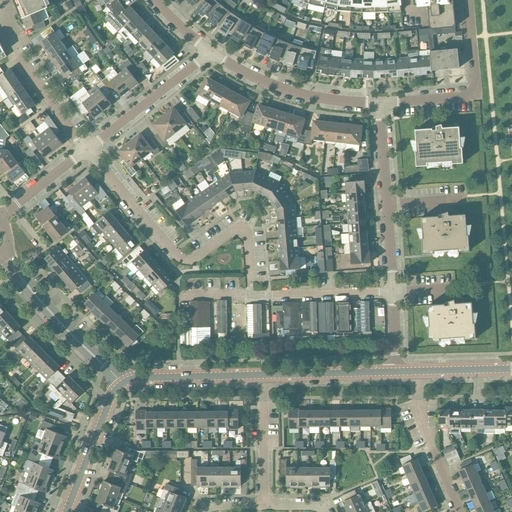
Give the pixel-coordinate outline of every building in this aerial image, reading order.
[(18,0),(25,17),(45,9),(48,7),(44,0),(18,0)] [(106,5),(111,11),(121,5),(117,0),(103,0),(106,5)] [(194,5),(198,8),(205,0),(186,0),(193,7),(194,5)] [(205,0),(198,8),(196,10),(204,17),(205,15),(209,18),(222,2),(219,0),(205,0)] [(326,0),(325,8),(337,11),(339,0),(326,0)] [(339,0),(337,11),(351,12),(351,0),(339,0)] [(351,0),(351,12),(363,13),(363,0),(351,0)] [(363,0),(363,13),(376,12),(375,0),(363,0)] [(375,0),(376,12),(388,12),(387,0),(375,0)] [(387,0),(388,12),(401,11),(399,0),(387,0)] [(432,70),(460,68),(458,49),(435,51),(434,42),(433,35),(456,33),(455,27),(456,27),(453,0),(413,0),(414,6),(428,4),(430,29),(419,30),(420,36),(429,35),(429,42),(430,50),(430,56),(431,56),(432,70)] [(216,24),(220,27),(232,10),(222,2),(209,18),(207,20),(215,26),(216,24)] [(286,9),(274,3),(272,7),(284,13),(286,9)] [(104,18),(118,32),(119,32),(124,27),(137,14),(129,6),(125,10),(121,5),(111,11),(112,12),(104,18)] [(48,20),(48,17),(45,9),(25,17),(22,18),(26,28),(32,26),(36,34),(46,27),(44,21),(48,20)] [(232,10),(220,27),(219,29),(226,34),(228,32),(232,35),(243,18),(232,11),(232,10)] [(126,39),(131,34),(145,22),(137,14),(124,27),(119,32),(126,39)] [(243,18),(232,35),(231,37),(239,43),(240,40),(245,43),(255,25),(243,18)] [(131,34),(139,42),(152,29),(145,22),(131,34)] [(255,25),(245,43),(243,45),(252,50),(253,47),(258,49),(267,31),(255,25)] [(39,42),(45,51),(61,41),(54,32),(51,27),(40,34),(44,39),(39,42)] [(139,42),(146,50),(159,37),(152,29),(139,42)] [(267,31),(258,49),(258,50),(257,52),(260,54),(265,56),(266,53),(271,55),(279,37),(267,31)] [(86,36),(92,45),(97,42),(91,33),(86,36)] [(146,50),(153,58),(167,45),(159,37),(146,50)] [(279,59),(284,61),(291,42),(279,37),(271,55),(270,58),(278,61),(279,59)] [(45,51),(52,60),(67,50),(61,41),(45,51)] [(298,65),(304,46),(291,42),(284,61),(283,63),(292,66),(293,63),(298,65)] [(153,58),(161,66),(175,53),(167,45),(153,58)] [(304,46),(298,65),(297,68),(306,70),(307,67),(313,69),(317,49),(304,46)] [(103,50),(106,55),(111,51),(108,47),(103,50)] [(316,72),(328,75),(331,56),(330,56),(331,50),(321,48),(320,54),(316,72)] [(131,49),(126,53),(130,57),(135,53),(131,49)] [(52,60),(58,69),(73,58),(67,50),(52,60)] [(407,51),(408,58),(410,76),(421,75),(419,57),(419,51),(419,50),(407,51)] [(419,57),(421,75),(433,74),(432,70),(431,56),(430,56),(430,50),(419,51),(419,57)] [(73,58),(58,69),(64,78),(69,75),(73,80),(83,73),(83,72),(87,69),(84,64),(78,55),(73,58)] [(172,55),(161,66),(166,71),(179,62),(172,55)] [(328,75),(339,76),(342,58),(331,56),(328,75)] [(342,58),(339,76),(351,77),(353,59),(342,58)] [(397,59),(398,77),(410,76),(408,58),(397,59)] [(351,77),(363,78),(364,59),(353,59),(351,77)] [(364,59),(363,78),(375,78),(375,60),(364,59)] [(375,78),(387,78),(386,59),(375,60),(375,78)] [(398,77),(397,59),(386,59),(387,78),(398,77)] [(118,75),(130,90),(139,83),(134,77),(135,75),(137,71),(128,60),(119,68),(122,71),(118,75)] [(0,86),(2,88),(16,78),(10,69),(4,73),(0,67),(0,86)] [(116,91),(121,97),(130,90),(118,75),(117,75),(115,71),(101,81),(110,93),(111,92),(114,92),(116,91)] [(8,97),(23,87),(16,78),(2,88),(8,97)] [(210,101),(219,85),(207,79),(198,95),(210,101)] [(91,96),(103,112),(112,105),(106,98),(108,97),(109,93),(110,93),(101,81),(96,86),(99,89),(91,96)] [(211,100),(220,105),(228,90),(219,85),(210,101),(211,100)] [(14,106),(29,96),(23,87),(8,97),(14,106)] [(228,111),(229,112),(238,95),(228,90),(220,105),(229,110),(228,111)] [(89,111),(94,119),(103,112),(91,96),(90,96),(87,92),(74,103),(82,114),(87,113),(89,111)] [(244,126),(250,113),(244,110),(249,101),(238,95),(229,112),(240,118),(238,122),(244,126)] [(25,112),(28,116),(33,112),(31,108),(35,105),(29,96),(14,106),(20,115),(25,112)] [(244,126),(252,128),(253,123),(265,127),(271,109),(259,105),(256,115),(250,113),(244,126)] [(187,111),(195,122),(200,118),(191,108),(187,111)] [(163,117),(175,131),(185,124),(188,128),(193,124),(184,113),(180,117),(173,109),(163,117)] [(266,125),(276,129),(281,112),(271,109),(265,127),(266,127),(266,125)] [(275,134),(285,137),(286,134),(292,116),(281,112),(276,129),(277,129),(275,134)] [(21,124),(29,119),(25,114),(18,119),(21,124)] [(41,134),(54,151),(62,144),(53,132),(58,129),(49,116),(43,120),(49,128),(41,134)] [(304,144),(307,131),(301,129),(304,119),(292,116),(286,134),(298,137),(297,142),(304,144)] [(154,136),(163,147),(168,144),(165,140),(175,131),(163,117),(153,125),(159,132),(154,136)] [(304,144),(312,145),(312,140),(325,142),(327,123),(314,122),(313,131),(307,131),(304,144)] [(325,142),(325,140),(336,141),(338,124),(327,123),(325,142)] [(0,137),(6,138),(10,136),(9,135),(1,124),(0,125),(0,126),(0,137)] [(335,147),(346,148),(346,144),(348,125),(338,124),(336,141),(335,147)] [(428,165),(428,168),(438,165),(442,165),(452,166),(452,164),(464,163),(462,147),(461,147),(460,126),(442,128),(441,125),(442,125),(442,124),(436,126),(436,128),(436,130),(432,130),(432,128),(415,130),(417,150),(416,150),(417,166),(428,165)] [(346,144),(359,145),(361,127),(348,125),(346,144)] [(208,130),(203,133),(207,138),(211,134),(208,130)] [(38,148),(45,157),(54,151),(41,134),(32,141),(28,136),(23,140),(30,148),(32,151),(33,152),(38,148)] [(130,143),(141,158),(151,150),(155,154),(159,150),(151,139),(146,143),(140,135),(130,143)] [(120,163),(132,177),(137,173),(131,166),(141,158),(130,143),(120,151),(126,159),(120,163)] [(0,165),(12,156),(8,151),(0,149),(0,165)] [(221,149),(211,155),(218,166),(225,161),(221,149)] [(27,155),(36,165),(40,161),(33,152),(32,151),(27,155)] [(0,165),(0,167),(5,174),(18,164),(12,156),(0,165)] [(211,170),(214,174),(217,172),(207,158),(204,160),(211,170)] [(358,160),(359,172),(367,171),(367,159),(358,160)] [(204,168),(208,172),(211,170),(204,160),(196,166),(199,171),(204,168)] [(18,164),(5,174),(12,183),(14,182),(18,186),(29,178),(25,173),(18,164)] [(242,172),(244,190),(252,189),(255,171),(242,172)] [(252,189),(260,193),(267,177),(255,171),(252,189)] [(229,173),(235,191),(244,190),(242,172),(229,173)] [(218,181),(229,195),(235,191),(229,173),(218,181)] [(94,197),(98,202),(107,195),(99,185),(95,189),(86,177),(77,184),(90,200),(94,197)] [(260,193),(267,197),(279,182),(267,177),(260,193)] [(346,192),(365,191),(365,180),(345,182),(346,192)] [(210,186),(220,201),(229,195),(218,181),(210,186)] [(268,197),(272,203),(287,193),(280,182),(279,182),(267,197),(268,197)] [(74,208),(90,227),(94,224),(81,207),(90,200),(77,184),(68,191),(75,200),(71,204),(72,204),(74,208)] [(202,192),(212,207),(220,201),(210,186),(202,192)] [(346,192),(347,203),(365,201),(364,192),(365,192),(365,191),(346,192)] [(193,198),(203,213),(212,207),(202,192),(193,198)] [(272,203),(277,210),(295,204),(287,193),(272,203)] [(59,198),(67,208),(72,204),(71,204),(64,195),(59,198)] [(195,219),(196,218),(203,213),(193,198),(185,204),(195,219)] [(196,220),(196,218),(195,219),(185,204),(181,199),(173,205),(187,226),(196,220)] [(365,201),(347,203),(347,213),(365,211),(365,201)] [(277,210),(278,219),(296,217),(295,204),(277,210)] [(35,216),(42,225),(55,215),(55,214),(57,212),(57,209),(55,206),(52,206),(50,208),(48,206),(35,216)] [(109,211),(91,226),(98,235),(102,231),(118,218),(115,215),(113,216),(109,211)] [(365,211),(347,213),(348,223),(366,221),(365,211)] [(434,254),(435,256),(445,253),(448,253),(458,254),(458,252),(470,251),(469,235),(467,235),(466,214),(449,216),(448,213),(449,212),(448,212),(442,214),(443,214),(443,216),(443,218),(439,218),(439,216),(422,217),(423,238),(422,238),(423,254),(434,254)] [(55,215),(42,225),(49,233),(61,223),(55,215)] [(278,219),(279,229),(297,227),(296,217),(278,219)] [(102,231),(109,240),(123,228),(119,223),(121,222),(118,218),(102,231)] [(366,221),(348,223),(349,233),(367,232),(366,221)] [(61,223),(49,233),(55,241),(68,231),(61,223)] [(279,229),(279,239),(297,237),(297,227),(279,229)] [(109,240),(116,248),(132,234),(129,231),(127,233),(123,228),(109,240)] [(81,232),(78,234),(84,240),(88,237),(82,231),(81,232)] [(367,232),(349,233),(350,243),(368,242),(367,232)] [(116,248),(123,256),(137,245),(133,240),(135,238),(132,234),(116,248)] [(279,239),(280,249),(298,248),(297,237),(279,239)] [(350,243),(350,254),(370,252),(370,251),(368,251),(368,242),(350,243)] [(59,247),(45,258),(49,263),(47,265),(50,268),(66,255),(68,253),(65,249),(62,251),(59,247)] [(280,259),(299,258),(298,248),(280,249),(281,259),(280,259)] [(137,257),(133,252),(122,261),(127,267),(132,262),(139,270),(152,258),(145,250),(144,251),(137,257)] [(351,264),(371,263),(370,252),(350,254),(351,264)] [(55,270),(59,275),(73,263),(66,255),(50,268),(53,272),(55,270)] [(299,258),(280,259),(280,270),(300,269),(306,268),(305,257),(299,258)] [(139,270),(145,277),(159,265),(152,258),(139,270)] [(61,281),(64,285),(80,271),(73,263),(59,275),(63,280),(61,281)] [(145,277),(152,285),(166,273),(159,265),(145,277)] [(76,289),(80,294),(91,284),(87,280),(80,271),(64,285),(67,288),(69,287),(73,291),(76,289)] [(152,285),(159,293),(173,281),(166,273),(152,285)] [(84,304),(91,311),(102,300),(94,293),(84,304)] [(91,311),(99,318),(109,307),(102,300),(91,311)] [(227,300),(217,300),(217,334),(227,334),(227,300)] [(441,341),(441,344),(451,341),(454,340),(465,342),(464,340),(476,339),(475,323),(474,323),(472,302),(455,303),(454,300),(455,300),(449,302),(449,304),(449,306),(445,306),(445,304),(428,305),(429,326),(428,326),(429,342),(441,341)] [(315,301),(306,302),(306,311),(304,311),(304,320),(306,320),(307,330),(316,331),(315,301)] [(210,302),(190,303),(191,337),(198,337),(198,329),(211,329),(210,302)] [(334,302),(326,302),(325,302),(325,334),(334,334),(334,302)] [(369,302),(359,303),(359,302),(360,319),(355,319),(356,330),(363,330),(363,333),(370,333),(369,311),(369,302)] [(262,303),(250,303),(251,336),(263,336),(262,303)] [(297,303),(281,303),(281,314),(273,314),(273,331),(286,331),(287,333),(289,336),(298,336),(297,303)] [(351,304),(341,304),(341,319),(338,319),(339,325),(342,325),(342,332),(351,332),(351,304)] [(246,305),(237,305),(237,312),(231,313),(232,325),(238,325),(237,328),(246,328),(246,305)] [(99,318),(106,325),(117,314),(109,307),(99,318)] [(0,316),(0,330),(15,317),(12,314),(10,316),(6,311),(0,316)] [(106,325),(113,332),(124,321),(117,314),(106,325)] [(7,339),(12,344),(22,334),(18,330),(21,327),(16,323),(18,321),(15,317),(0,330),(0,331),(7,339)] [(129,317),(124,321),(113,332),(121,339),(132,328),(131,327),(135,323),(129,317)] [(121,339),(128,347),(139,336),(143,332),(137,325),(133,329),(132,328),(121,339)] [(16,349),(24,357),(39,342),(35,339),(33,341),(29,336),(26,339),(22,334),(12,344),(16,349)] [(24,357),(32,364),(44,352),(40,347),(42,345),(39,342),(24,357)] [(32,364),(39,372),(54,357),(51,354),(49,356),(44,352),(32,364)] [(47,380),(51,384),(61,374),(57,370),(60,367),(55,362),(57,361),(54,357),(39,372),(47,380)] [(48,388),(60,399),(78,381),(75,378),(73,380),(68,375),(65,378),(61,374),(51,384),(52,384),(48,388)] [(60,400),(52,408),(56,410),(63,403),(67,399),(71,404),(84,391),(79,386),(81,385),(78,381),(63,396),(60,399),(60,400)] [(52,408),(49,414),(62,419),(65,413),(52,408)] [(495,429),(506,429),(506,408),(506,411),(495,411),(495,429)] [(381,426),(381,428),(381,409),(381,411),(371,411),(371,426),(381,426)] [(391,409),(381,409),(381,428),(392,428),(391,409)] [(228,428),(228,430),(228,410),(228,412),(218,412),(218,428),(228,428)] [(239,410),(228,410),(228,430),(239,430),(239,410)] [(289,429),(300,429),(299,410),(289,410),(289,429)] [(299,410),(300,429),(300,427),(310,427),(310,411),(300,411),(300,410),(299,410)] [(450,428),(450,410),(439,410),(439,428),(450,428)] [(450,433),(450,434),(460,434),(460,433),(460,428),(461,428),(461,410),(450,410),(450,428),(450,433)] [(461,428),(478,428),(478,415),(472,415),(472,410),(461,410),(461,428)] [(495,429),(495,411),(484,410),(484,415),(478,415),(478,428),(478,433),(495,434),(495,429)] [(136,430),(147,430),(147,411),(136,411),(136,430)] [(147,411),(147,430),(147,428),(157,428),(157,413),(147,413),(147,411)] [(320,411),(310,411),(310,427),(320,427),(320,411)] [(330,411),(320,411),(320,427),(330,427),(330,411)] [(340,411),(330,411),(330,427),(340,427),(340,411)] [(350,411),(340,411),(340,427),(350,426),(350,411)] [(360,411),(350,411),(350,426),(361,426),(360,411)] [(371,411),(360,411),(361,426),(371,426),(371,411)] [(167,412),(157,413),(157,428),(167,428),(167,412)] [(177,412),(167,412),(167,428),(177,428),(177,412)] [(187,412),(177,412),(177,428),(187,428),(187,412)] [(198,412),(187,412),(187,428),(198,428),(198,412)] [(208,412),(198,412),(198,428),(208,428),(208,412)] [(218,412),(208,412),(208,428),(218,428),(218,412)] [(47,429),(43,440),(62,447),(66,436),(51,430),(53,425),(43,421),(40,427),(47,429)] [(30,454),(40,458),(42,453),(57,459),(62,447),(43,440),(39,451),(38,451),(32,449),(30,454)] [(113,460),(130,466),(132,460),(137,462),(139,458),(142,459),(146,451),(138,451),(126,447),(124,452),(117,449),(113,460)] [(444,455),(447,460),(458,455),(456,449),(444,455)] [(38,464),(40,458),(30,454),(24,471),(30,473),(49,481),(53,470),(38,464)] [(461,461),(458,455),(447,460),(449,466),(461,461)] [(403,465),(407,475),(421,469),(417,459),(403,465)] [(113,478),(128,484),(132,475),(127,473),(130,466),(113,460),(108,471),(115,473),(113,478)] [(202,488),(209,488),(209,468),(198,468),(198,460),(191,460),(191,473),(197,473),(197,487),(201,487),(202,488)] [(230,468),(230,488),(237,488),(237,487),(241,487),(241,473),(247,473),(247,460),(241,460),(241,461),(237,461),(236,463),(236,468),(230,468)] [(291,488),(298,488),(298,468),(287,468),(287,460),(281,460),(281,473),(287,473),(286,487),(291,487),(291,488)] [(319,468),(319,488),(326,488),(326,487),(330,487),(330,474),(336,474),(336,460),(330,460),(330,468),(319,468)] [(462,469),(459,471),(463,480),(478,474),(473,464),(473,465),(471,460),(460,465),(462,469)] [(209,488),(215,488),(215,487),(219,487),(219,468),(209,468),(209,488)] [(223,487),(223,488),(230,488),(230,468),(219,468),(219,487),(223,487)] [(298,488),(305,488),(305,487),(308,487),(308,468),(298,468),(298,488)] [(312,487),(312,488),(319,488),(319,468),(308,468),(308,487),(312,487)] [(407,475),(411,484),(425,478),(421,469),(407,475)] [(19,483),(17,488),(28,492),(30,486),(44,492),(49,481),(30,473),(25,485),(19,483)] [(479,478),(478,474),(463,480),(468,490),(482,483),(481,482),(484,481),(482,477),(479,478)] [(125,494),(128,484),(113,478),(111,484),(104,481),(100,491),(117,498),(119,492),(120,492),(125,494)] [(411,484),(415,494),(429,487),(425,478),(411,484)] [(468,490),(472,499),(486,493),(482,483),(468,490)] [(164,489),(160,498),(166,501),(183,508),(187,498),(178,494),(180,489),(167,484),(165,489),(164,489)] [(415,494),(419,503),(433,497),(429,487),(415,494)] [(28,492),(17,488),(15,493),(15,494),(11,505),(17,507),(29,511),(36,511),(40,503),(26,498),(28,492)] [(340,497),(347,511),(364,504),(360,495),(357,496),(355,490),(340,497)] [(102,510),(106,511),(117,511),(120,506),(115,504),(117,498),(100,491),(96,502),(104,505),(102,510)] [(472,499),(476,508),(490,502),(486,493),(472,499)] [(417,509),(418,511),(424,511),(438,506),(433,497),(419,503),(421,507),(417,509)] [(156,511),(181,511),(183,508),(166,501),(162,510),(158,508),(156,511)] [(364,504),(347,511),(375,511),(371,501),(364,504)] [(476,508),(477,511),(492,511),(494,511),(490,502),(476,508)]
